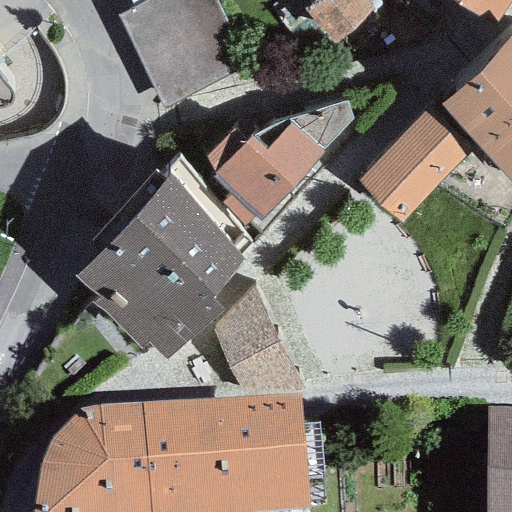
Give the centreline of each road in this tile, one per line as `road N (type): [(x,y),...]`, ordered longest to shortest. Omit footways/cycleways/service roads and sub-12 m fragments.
road 1 (residential): [(511,11),(435,77),(158,373)]
road 2 (residential): [(158,373),(231,395),(511,388)]
road 3 (residential): [(101,164),(0,380)]
road 4 (residential): [(22,511),(28,467),(56,419),(87,397),(158,373)]
road 5 (residential): [(74,0),(103,57),(114,119),(101,164)]
